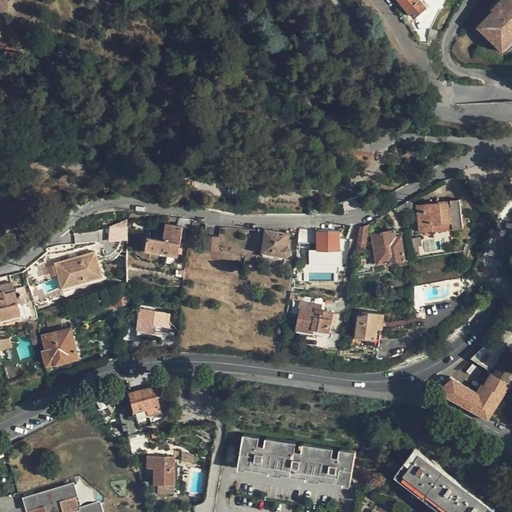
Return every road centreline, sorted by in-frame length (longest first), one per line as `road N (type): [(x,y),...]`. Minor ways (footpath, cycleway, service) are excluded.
road 1 (residential): [(511,148),(443,173),(372,215),(330,222),(105,206),(78,214),(22,265),(0,270)]
road 2 (primary): [(0,425),(89,379),(157,362),(368,383),(399,379)]
road 3 (unknown): [(401,135),(349,131),(311,116),(137,0)]
road 4 (primary): [(399,379),(457,351),(511,277)]
road 5 (residential): [(399,379),(511,438)]
road 6 (residential): [(499,94),(453,64),(448,51),(469,0)]
